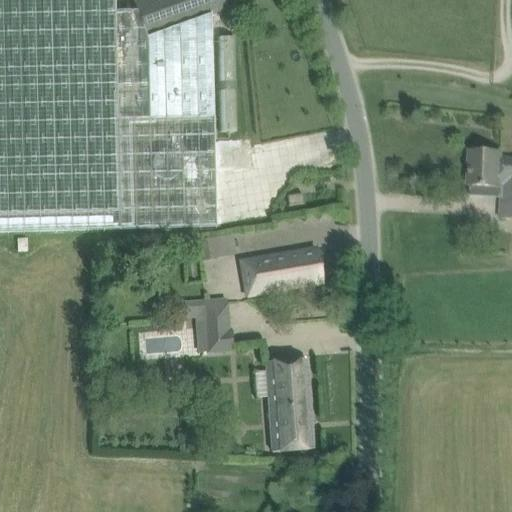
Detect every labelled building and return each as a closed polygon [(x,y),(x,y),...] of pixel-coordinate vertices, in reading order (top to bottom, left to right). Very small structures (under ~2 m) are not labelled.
[(144,0),(133,4),(136,11),(114,12),(113,0),(0,0),(0,232),(215,227),(209,15),(228,8),(225,0),(144,0)] [(501,189),(500,219),(511,220),(511,158),(500,158),(500,152),(469,151),(467,187),(501,189)] [(287,197),(288,207),(303,205),(302,195),(287,197)] [(197,239),(201,260),(219,256),(215,236),(197,239)] [(240,260),(245,294),(321,284),(316,250),(240,260)] [(207,355),(231,353),(229,333),(205,335),(207,355)] [(306,360),(265,363),(266,372),(268,397),(272,453),(292,451),(312,450),(306,360)]
